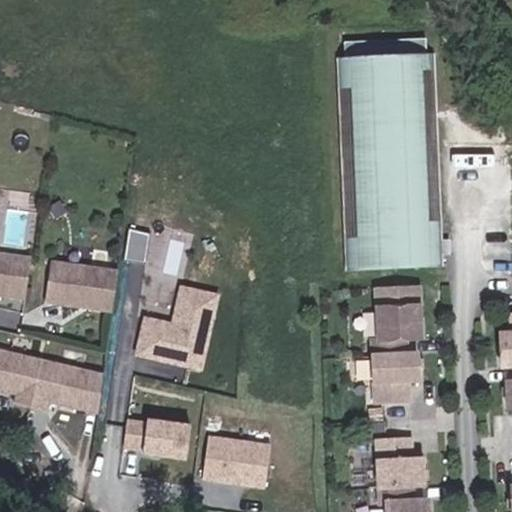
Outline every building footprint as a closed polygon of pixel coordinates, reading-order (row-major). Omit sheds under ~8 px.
[(449,237),(444,51),(436,51),(435,36),(354,38),(354,53),(347,54),(352,266),(449,264),(450,252),(445,252),(445,237),(449,237)] [(0,294),(24,297),(29,256),(0,251),(0,294)] [(113,308),(118,268),(51,259),(46,300),(113,308)] [(377,335),(378,352),(410,353),(410,337),(424,337),(423,283),(383,284),(384,334),(377,335)] [(203,372),(221,295),(177,285),(169,320),(145,315),(136,357),(203,372)] [(15,405),(31,409),(43,359),(0,348),(0,391),(17,396),(15,405)] [(422,378),(421,353),(410,353),(378,352),(379,397),(412,399),(412,378),(422,378)] [(106,374),(43,359),(31,409),(49,413),(51,403),(96,414),(106,374)] [(191,425),(127,416),(123,449),(187,458),(191,425)] [(271,443),(208,435),(202,479),(265,487),(271,443)] [(425,485),(425,457),(414,457),(413,437),(389,437),(380,437),(380,485),(415,485),(425,485)] [(429,511),(429,499),(415,500),(415,485),(380,485),(380,503),(388,502),(387,511),(429,511)]
